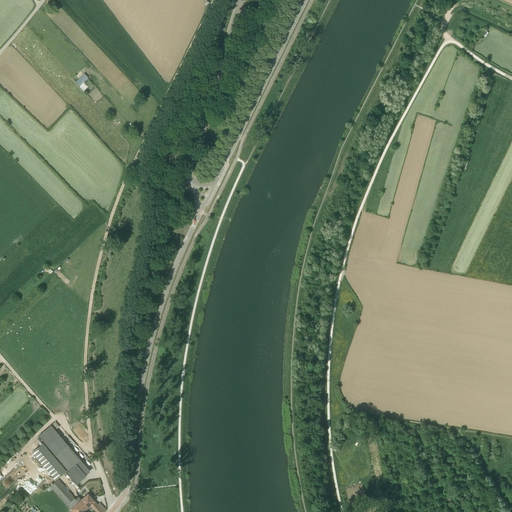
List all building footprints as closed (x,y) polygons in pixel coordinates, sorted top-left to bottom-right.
[(76,82),(83,90),(91,83),(84,75),(76,82)] [(51,426),(51,425),(38,436),(68,471),(66,473),(76,485),(86,476),(83,473),(88,469),(87,469),(82,462),(81,461),(80,461),(75,454),(74,453),(74,452),(73,452),(70,448),(69,448),(68,447),(69,446),(68,446),(64,442),(64,441),(64,442),(63,440),(59,436),(58,435),(58,434),(55,431),(55,430),(54,430),(51,426)] [(55,480),(66,471),(42,444),(32,453),(55,480)] [(76,500),(74,499),(75,498),(59,479),(50,486),(66,505),(67,505),(73,511),(83,511),(87,507),(81,500),(78,503),(76,500)] [(81,500),(87,507),(90,510),(92,507),(96,504),(88,494),(81,500)] [(104,511),(106,511),(102,506),(100,503),(97,505),(103,511),(104,511)]
